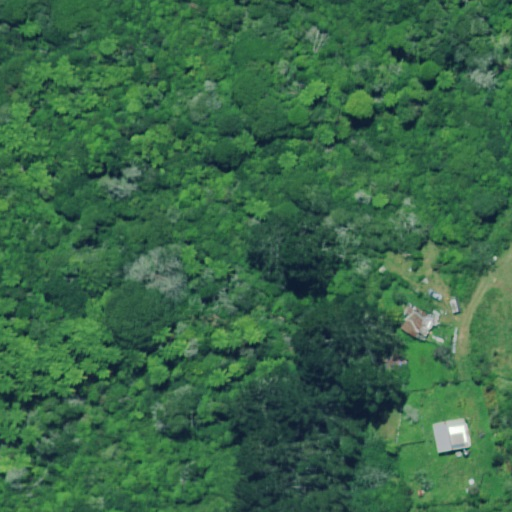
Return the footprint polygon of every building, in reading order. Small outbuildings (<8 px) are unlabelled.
[(437,328),(441,313),(429,309),(424,324),(437,328)] [(425,328),(411,316),(401,329),(415,341),(425,328)] [(409,353),(390,355),(392,376),(410,374),(409,353)] [(449,422),(455,451),(471,448),(465,419),(449,422)] [(455,451),(449,422),(436,425),(442,454),(455,451)]
